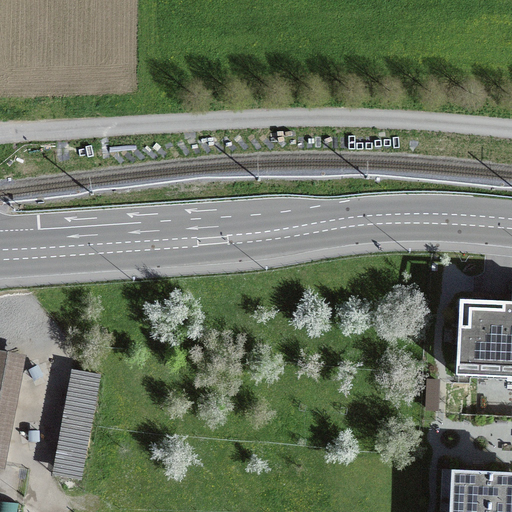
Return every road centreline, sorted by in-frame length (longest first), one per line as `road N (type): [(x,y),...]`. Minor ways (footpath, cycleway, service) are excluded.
road 1 (primary): [(0,253),(233,239),(365,219),(511,223)]
road 2 (track): [(0,132),(300,118),(511,131)]
road 3 (unknown): [(0,485),(16,483),(30,460),(53,356),(42,340),(0,339)]
